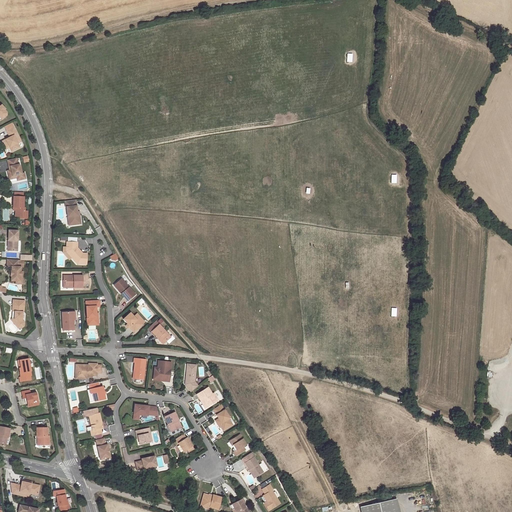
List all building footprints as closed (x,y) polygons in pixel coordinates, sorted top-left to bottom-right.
[(8,140),(7,139),(2,142),(5,146),(8,144),(10,148),(12,152),(19,148),(17,144),(21,142),(13,127),(6,131),(9,136),(10,139),(8,140)] [(16,158),(7,160),(8,167),(10,167),(11,170),(9,171),(7,171),(8,177),(16,176),(16,178),(17,181),(25,179),(24,173),(21,174),(19,166),(18,165),(16,158)] [(24,198),(14,197),(13,208),(16,208),(15,217),(24,217),(24,219),(27,219),(27,212),(24,211),(24,208),(23,208),(24,198)] [(76,200),(66,201),(67,207),(69,217),(71,217),(72,225),(82,224),(81,215),(78,215),(78,212),(76,200)] [(10,241),(9,251),(17,251),(18,231),(9,231),(8,241),(10,241)] [(78,248),(78,243),(67,242),(67,252),(70,252),(73,255),(72,256),(78,264),(87,264),(88,254),(83,253),(80,250),(78,250),(78,248)] [(17,267),(18,260),(7,260),(7,267),(11,267),(11,271),(10,276),(11,276),(11,281),(16,281),(20,281),(20,277),(21,272),(20,272),(20,267),(17,267)] [(83,276),(64,276),(64,280),(66,282),(66,286),(74,286),(74,288),(83,287),(83,276)] [(135,295),(122,279),(116,285),(123,293),(122,294),(128,302),(135,295)] [(116,285),(114,286),(122,294),(123,293),(116,285)] [(23,311),(24,301),(14,300),(14,307),(13,307),(12,312),(15,312),(14,323),(18,328),(21,328),(24,326),(24,323),(21,320),(22,313),(23,311)] [(100,301),(87,301),(88,325),(97,325),(99,323),(99,319),(97,317),(97,313),(96,307),(99,307),(100,305),(100,301)] [(73,312),(63,313),(63,331),(74,330),(74,320),(73,312)] [(134,317),(131,313),(123,320),(128,324),(126,325),(129,328),(130,326),(135,331),(142,325),(138,320),(137,320),(134,317)] [(137,314),(134,317),(137,320),(138,320),(142,325),(145,322),(137,314)] [(159,325),(152,332),(163,344),(170,337),(159,325)] [(143,378),(146,358),(134,357),(134,361),(135,361),(134,369),(135,369),(134,377),(143,378)] [(28,359),(19,360),(21,368),(19,368),(20,377),(19,378),(19,382),(33,380),(32,376),(31,376),(28,359)] [(171,361),(159,360),(158,367),(158,368),(155,368),(154,376),(164,377),(164,380),(169,381),(170,374),(169,374),(170,370),(171,361)] [(89,365),(76,365),(75,373),(77,373),(76,379),(83,379),(83,377),(86,377),(92,378),(92,376),(92,374),(97,374),(97,373),(101,373),(101,365),(97,365),(97,364),(92,364),(92,365),(89,365)] [(197,365),(187,364),(186,374),(188,375),(188,381),(185,380),(185,385),(191,392),(198,386),(195,382),(197,365)] [(92,393),(94,402),(105,399),(104,395),(103,392),(103,391),(99,392),(98,388),(89,390),(90,394),(92,393)] [(207,407),(218,400),(214,393),(212,394),(208,388),(197,395),(201,402),(202,401),(207,407)] [(37,402),(36,393),(30,394),(30,390),(21,392),(23,399),(24,399),(26,398),(27,404),(27,405),(32,404),(32,403),(37,402)] [(158,416),(157,407),(135,405),(134,414),(147,416),(147,415),(158,416)] [(221,405),(213,410),(216,415),(219,419),(215,421),(218,425),(221,423),(225,429),(232,425),(228,419),(229,418),(221,405)] [(174,412),(164,417),(168,425),(167,426),(168,429),(169,428),(171,432),(181,427),(174,412)] [(90,431),(92,436),(102,434),(101,429),(103,429),(102,424),(101,424),(101,422),(99,413),(89,416),(92,431),(90,431)] [(6,439),(7,437),(8,437),(9,430),(0,427),(0,443),(5,445),(6,439)] [(36,428),(36,437),(37,437),(38,437),(38,445),(49,445),(49,437),(47,437),(47,428),(36,428)] [(149,428),(136,431),(137,436),(138,436),(140,444),(150,442),(148,434),(150,433),(149,428)] [(186,438),(183,434),(174,440),(177,444),(178,443),(183,452),(187,450),(188,452),(193,449),(187,438),(186,438)] [(239,435),(229,442),(232,446),(233,445),(236,450),(235,451),(234,452),(236,456),(245,450),(242,447),(246,445),(239,435)] [(105,445),(104,439),(96,440),(100,460),(110,458),(107,445),(105,445)] [(241,459),(248,470),(250,469),(256,477),(263,472),(251,453),(241,459)] [(142,461),(135,462),(137,470),(157,466),(155,456),(141,459),(142,461)] [(20,486),(10,483),(12,493),(23,496),(24,493),(28,494),(37,496),(39,486),(31,484),(27,483),(27,482),(22,480),(20,486)] [(269,485),(262,490),(265,495),(269,500),(267,502),(264,503),(269,511),(280,504),(272,491),(273,490),(269,485)] [(221,498),(213,495),(213,496),(212,497),(209,497),(209,496),(204,494),(201,505),(210,508),(210,507),(218,509),(221,498)] [(66,505),(64,495),(56,496),(57,506),(59,506),(59,509),(69,508),(68,504),(66,505)] [(244,503),(242,499),(232,504),(235,511),(247,511),(243,504),(244,503)] [(398,511),(395,499),(359,506),(360,511),(398,511)]
